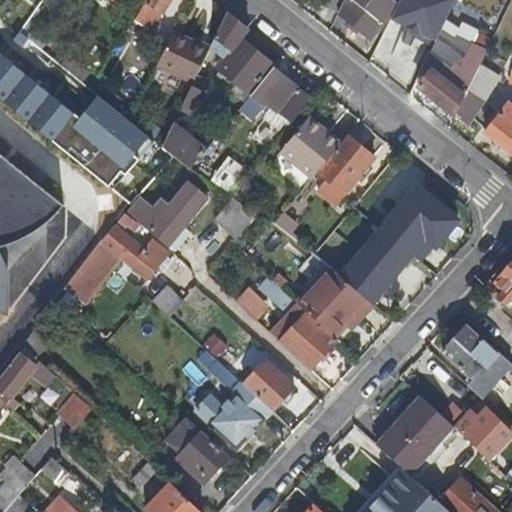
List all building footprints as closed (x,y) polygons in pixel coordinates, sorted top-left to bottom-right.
[(0,0),(0,99),(129,205),(175,157),(162,146),(96,94),(78,117),(0,52),(0,0)] [(146,0),(146,1),(147,2),(135,19),(151,29),(162,11),(164,12),(170,0),(146,0)] [(324,0),(322,4),(338,12),(344,0),(324,0)] [(376,9),(382,0),(344,0),(338,12),(369,37),(382,21),(379,18),(382,14),(376,9)] [(390,4),(384,0),(382,0),(376,9),(382,14),(390,4)] [(398,0),(391,21),(439,38),(451,0),(398,0)] [(175,22),(166,16),(155,35),(165,40),(175,22)] [(44,49),(53,35),(33,22),(24,35),(44,49)] [(157,65),(193,82),(210,47),(175,31),(157,65)] [(274,65),(241,38),(232,49),(226,56),(218,67),(245,90),(250,94),(272,67),(274,65)] [(419,86),(457,114),(482,62),(487,52),(475,46),(463,70),(458,66),(450,78),(441,72),(439,77),(430,70),(419,86)] [(501,76),(482,62),(457,114),(456,115),(469,124),(501,76)] [(266,101),(291,120),(310,96),(272,67),(250,94),(250,95),(262,106),(266,101)] [(204,90),(192,84),(183,103),(195,109),(204,90)] [(511,102),(510,101),(486,130),(511,151),(511,102)] [(323,133),(326,130),(309,116),(306,119),(323,133)] [(323,133),(306,119),(281,151),(310,176),(339,141),(326,130),(323,133)] [(204,151),(173,124),(162,146),(175,157),(190,168),(204,151)] [(374,156),(347,134),(318,171),(345,192),(374,156)] [(0,306),(3,307),(4,279),(0,272),(0,248),(1,249),(7,247),(13,244),(19,241),(24,239),(31,235),(36,232),(46,224),(52,219),(56,215),(60,210),(62,207),(0,155),(0,306)] [(383,218),(338,272),(373,303),(415,254),(421,260),(461,217),(425,182),(432,174),(414,158),(373,209),(383,218)] [(220,169),(209,181),(225,192),(235,180),(220,169)] [(141,198),(129,212),(167,245),(207,198),(188,182),(161,215),(141,198)] [(239,188),(231,196),(234,198),(244,205),(250,197),(239,188)] [(257,215),(257,214),(244,205),(234,198),(214,222),(235,240),(257,215)] [(135,219),(126,211),(115,224),(118,226),(123,219),(130,225),(135,219)] [(275,228),(257,215),(235,240),(232,244),(249,259),(275,228)] [(295,227),(282,216),(275,224),(289,234),(295,227)] [(164,258),(167,254),(152,242),(149,246),(141,240),(137,245),(113,226),(102,241),(96,248),(65,289),(86,306),(121,256),(147,278),(158,266),(163,270),(169,262),(164,258)] [(308,264),(316,254),(315,254),(294,238),(287,247),(308,264)] [(373,303),(338,272),(334,269),(330,266),(297,303),(298,304),(337,340),(339,342),(351,329),(373,303)] [(511,266),(498,283),(500,285),(493,293),(508,306),(506,310),(511,315),(511,266)] [(290,313),(298,304),(297,303),(269,277),(261,286),(290,313)] [(167,287),(154,302),(170,317),(183,302),(167,287)] [(247,287),(236,299),(256,318),(267,306),(247,287)] [(290,313),(272,334),(310,369),(337,340),(298,304),(290,313)] [(505,369),(511,362),(499,351),(497,353),(466,326),(443,351),(474,380),(494,359),(505,369)] [(42,338),(30,351),(52,372),(64,359),(42,338)] [(45,387),(54,375),(52,372),(30,351),(22,345),(4,369),(0,374),(0,398),(6,404),(30,375),(45,387)] [(208,370),(217,360),(206,350),(197,360),(208,370)] [(219,380),(228,370),(217,360),(208,370),(219,380)] [(265,360),(243,384),(272,410),(294,386),(265,360)] [(228,370),(219,380),(234,394),(222,407),(210,396),(196,412),(237,449),(272,410),(243,384),(228,370)] [(489,395),(507,407),(511,399),(511,386),(500,378),(489,395)] [(49,405),(75,428),(91,409),(66,386),(49,405)] [(420,396),(377,443),(408,473),(452,425),(420,396)] [(469,413),(455,428),(488,458),(511,433),(485,409),(475,419),(469,413)] [(201,433),(184,418),(164,439),(207,479),(228,458),(201,433)] [(61,486),(71,474),(51,456),(41,468),(61,486)] [(17,461),(1,478),(6,482),(19,494),(34,477),(17,461)] [(140,487),(156,469),(147,461),(131,479),(140,487)] [(353,511),(310,472),(297,487),(314,503),(323,511),(353,511)] [(498,511),(461,477),(439,501),(451,511),(498,511)] [(0,511),(3,511),(19,494),(6,482),(0,488),(0,511)] [(148,511),(201,511),(170,482),(145,508),(148,511)] [(323,511),(314,503),(305,511),(323,511)]
